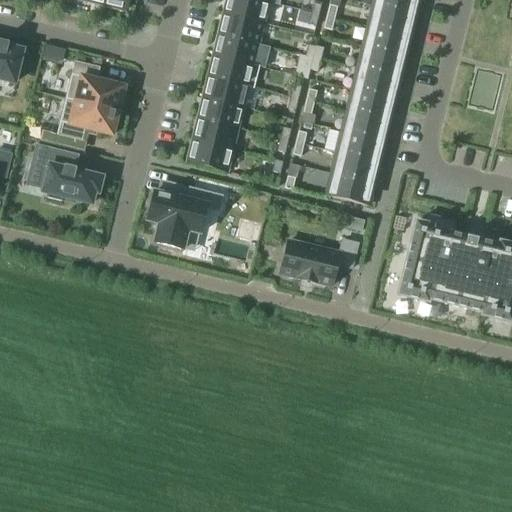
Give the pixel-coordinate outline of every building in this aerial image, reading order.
[(127,0),(104,0),(103,7),(125,12),(127,0)] [(227,0),(224,16),(262,25),(267,5),(248,0),(227,0)] [(417,0),(376,0),(374,9),(413,18),(417,0)] [(310,15),(318,17),(321,5),(313,3),(310,15)] [(337,9),(329,7),(326,19),(334,21),(337,9)] [(369,29),(408,39),(413,18),(374,9),(369,29)] [(318,17),(310,15),(308,27),(315,29),(318,17)] [(262,25),(224,16),(219,37),(257,46),(262,25)] [(334,21),(326,19),(323,30),(331,32),(334,21)] [(408,39),(369,29),(364,50),(403,60),(408,39)] [(214,58),(252,67),(257,46),(219,37),(214,58)] [(0,81),(14,85),(18,68),(23,69),(26,53),(6,49),(7,46),(0,44),(0,81)] [(304,58),(312,60),(315,48),(307,46),(304,58)] [(312,60),(320,62),(323,50),(315,48),(312,60)] [(403,60),(364,50),(359,71),(398,81),(403,60)] [(208,79),(247,88),(255,90),(260,70),(214,58),(208,79)] [(312,60),(304,58),(301,70),(309,72),(312,60)] [(320,62),(312,60),(309,72),(317,74),(320,62)] [(74,63),(65,100),(117,113),(123,89),(96,82),(99,70),(74,63)] [(353,92),(393,102),(398,81),(359,71),(353,92)] [(203,100),(241,109),(247,88),(208,79),(203,100)] [(290,99),(298,101),(300,89),(293,87),(290,99)] [(313,105),(316,93),(308,91),(306,103),(313,105)] [(393,102),(353,92),(348,113),(387,123),(393,102)] [(298,101),(290,99),(287,111),(295,113),(298,101)] [(65,100),(56,137),(81,143),(84,130),(112,137),(117,113),(65,100)] [(241,109),(203,100),(198,121),(236,130),(241,109)] [(310,117),(313,105),(306,103),(303,115),(310,117)] [(387,123),(348,113),(343,134),(382,144),(387,123)] [(193,142),(231,151),(236,130),(198,121),(193,142)] [(280,141),(287,143),(290,131),(282,129),(280,141)] [(42,134),(40,143),(50,146),(52,136),(42,134)] [(338,155),(377,165),(382,144),(343,134),(338,155)] [(303,147),(306,136),(298,135),(295,145),(303,147)] [(287,143),(280,141),(277,153),(284,155),(287,143)] [(231,151),(193,142),(187,164),(226,173),(231,151)] [(303,147),(295,145),(292,157),(300,159),(303,147)] [(78,157),(35,147),(29,173),(46,178),(42,194),(47,195),(46,200),(61,204),(63,199),(91,206),(94,194),(97,195),(101,180),(74,173),(78,157)] [(0,176),(7,178),(12,154),(0,151),(0,176)] [(377,165),(338,155),(333,176),(372,186),(377,165)] [(271,174),(279,176),(282,164),(274,162),(271,174)] [(372,186),(333,176),(327,199),(366,208),(372,186)] [(295,182),(287,180),(285,192),(292,194),(295,182)] [(219,211),(222,198),(181,188),(178,200),(161,195),(159,203),(151,201),(146,223),(158,226),(153,244),(183,252),(187,233),(199,236),(206,208),(219,211)] [(347,220),(345,231),(362,235),(364,224),(347,220)] [(445,231),(416,224),(398,296),(427,303),(428,300),(483,314),(482,317),(511,324),(511,317),(511,247),(500,244),(499,247),(444,234),(445,231)] [(287,243),(279,275),(298,280),(298,281),(316,285),(316,284),(332,288),(337,267),(351,271),(357,246),(342,242),(338,256),(287,243)]
